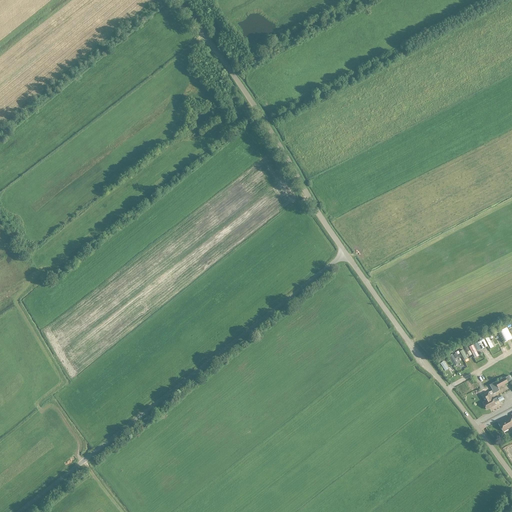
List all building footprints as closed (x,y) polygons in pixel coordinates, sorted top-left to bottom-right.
[(509,337),(508,329),(511,329),(511,326),(502,328),(504,338),(509,337)] [(477,341),(479,346),(482,344),(484,347),(490,344),(487,337),(477,341)] [(476,342),(472,344),(477,355),(481,353),(476,342)] [(468,348),(464,350),(470,362),(474,360),(468,348)] [(505,377),(495,383),(490,386),(493,391),(498,388),(508,382),(511,380),(509,375),(505,378),(505,377)] [(492,391),(489,392),(482,396),(485,402),(488,401),(489,402),(493,400),(490,395),(493,393),(492,391)] [(485,402),(483,403),(487,409),(495,405),(493,400),(489,402),(488,401),(485,402)] [(511,414),(511,415),(511,416),(510,417),(498,423),(503,432),(511,426),(511,414)]
